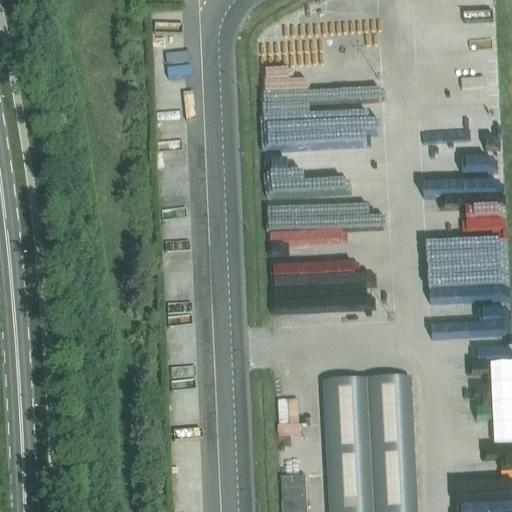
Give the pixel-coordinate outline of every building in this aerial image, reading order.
[(425,157),(425,165),(460,163),(459,155),(425,157)] [(275,194),(275,325),(321,325),(321,305),(285,305),(285,292),(320,292),(320,277),(337,277),(337,253),(386,253),(386,157),(341,157),(341,158),(272,158),(272,194),(275,194)] [(460,304),(508,302),(507,280),(460,282),(460,304)] [(511,366),(491,368),(495,448),(511,446),(511,366)] [(418,511),(412,383),(325,387),(331,511),(418,511)] [(173,482),(205,483),(205,467),(189,467),(189,457),(173,457),(173,482)] [(511,459),(502,460),(502,471),(511,470),(511,459)] [(307,511),(306,477),(282,478),(282,511),(307,511)]
